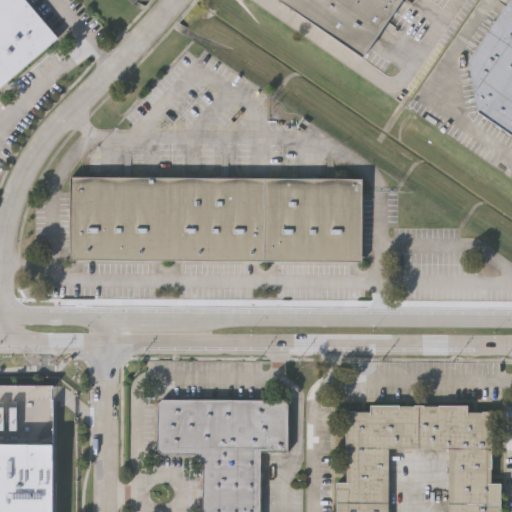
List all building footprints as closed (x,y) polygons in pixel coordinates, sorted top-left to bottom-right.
[(0,0),(30,0),(60,35),(0,86),(0,0)] [(402,0),(362,59),(276,0),(402,0)] [(511,0),(511,133),(477,110),(467,59),(507,0),(511,0)] [(71,177),(362,181),(360,261),(71,259),(71,177)] [(282,400),(287,405),(286,451),(260,451),(259,511),(201,511),(201,461),(194,453),(161,453),(156,449),(157,404),(161,399),(282,400)] [(497,511),(446,511),(447,446),(388,446),(387,511),(334,511),(335,481),(345,481),(345,410),(369,411),(370,404),(465,405),(465,411),(490,411),(489,482),(498,482),(497,511)] [(0,511),(0,439),(12,439),(54,438),(54,511),(0,511)]
